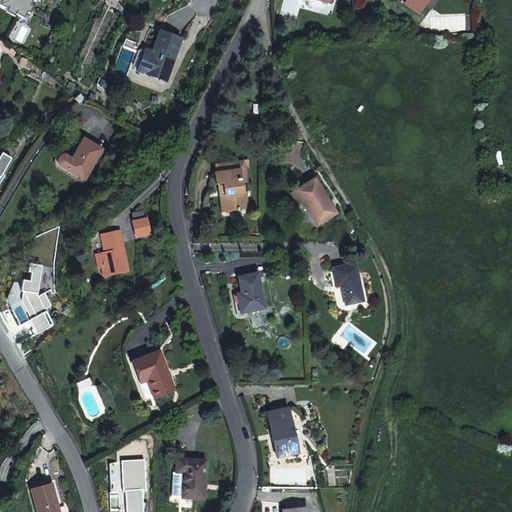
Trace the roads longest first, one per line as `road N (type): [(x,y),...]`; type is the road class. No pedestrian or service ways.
road 1 (track): [(352,511),(393,301),(377,250),(273,70),(259,0)]
road 2 (residential): [(237,511),(243,445),(180,238),(175,186),(183,150),(258,0)]
road 3 (residential): [(0,337),(94,511)]
